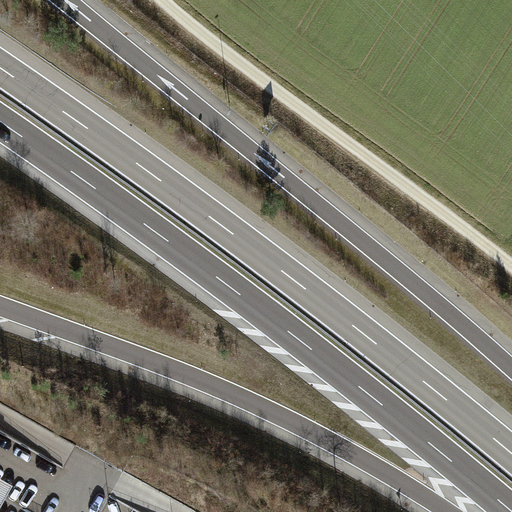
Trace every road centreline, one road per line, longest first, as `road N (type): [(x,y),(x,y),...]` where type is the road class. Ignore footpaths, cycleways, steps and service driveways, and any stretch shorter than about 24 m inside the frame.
road 1 (motorway): [(511,453),(234,234),(0,67)]
road 2 (motorway): [(0,127),(355,384),(511,511)]
road 3 (motorway): [(511,367),(64,0)]
road 4 (motorway): [(0,310),(205,386),(332,444),(443,511)]
road 5 (track): [(169,0),(511,266)]
